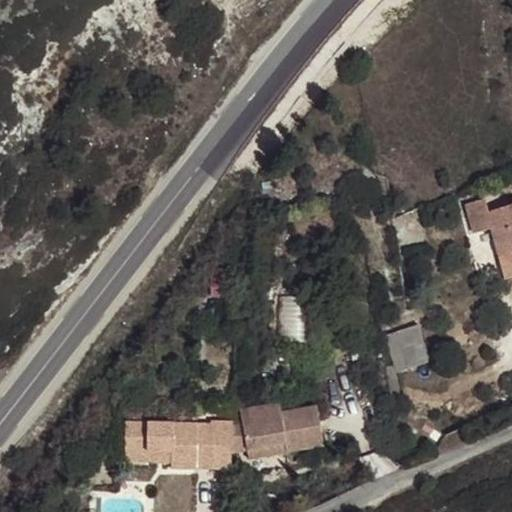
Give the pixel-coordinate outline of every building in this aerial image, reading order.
[(497,252),(511,247),(511,205),(486,212),(483,200),(466,205),(473,233),(491,228),(497,252)] [(402,214),(392,218),(393,227),(404,225),(402,214)] [(284,295),(284,337),(306,338),(307,295),(284,295)] [(396,331),(408,368),(429,362),(418,325),(396,331)] [(385,335),(396,372),(408,368),(396,331),(385,335)] [(387,380),(392,405),(401,403),(397,379),(387,380)] [(286,452),(323,445),(317,406),(280,412),(279,403),(240,409),(242,423),(246,449),(284,443),(286,452)] [(171,466),(231,468),(231,451),(232,425),(126,420),(125,450),(172,451),(171,462),(171,466)] [(231,451),(246,449),(242,423),(232,425),(231,451)] [(284,443),(246,449),(248,458),(286,452),(284,443)] [(172,451),(125,450),(125,461),(171,462),(172,451)]
